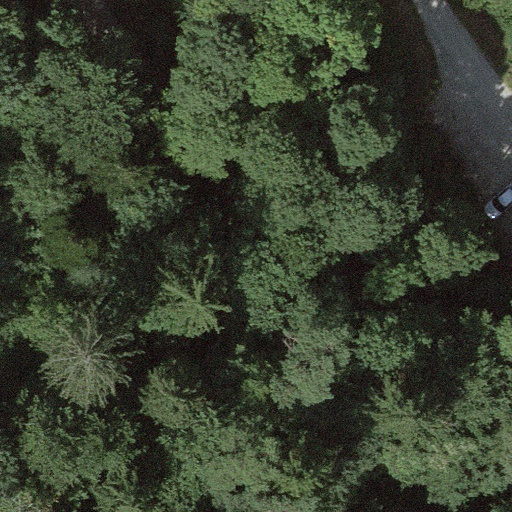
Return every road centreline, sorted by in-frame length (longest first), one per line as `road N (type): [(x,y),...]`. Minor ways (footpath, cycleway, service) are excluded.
road 1 (track): [(511,361),(372,291),(198,161),(79,0)]
road 2 (track): [(435,0),(511,123)]
